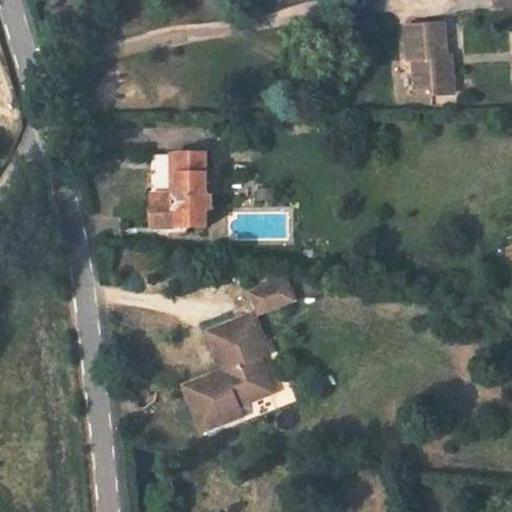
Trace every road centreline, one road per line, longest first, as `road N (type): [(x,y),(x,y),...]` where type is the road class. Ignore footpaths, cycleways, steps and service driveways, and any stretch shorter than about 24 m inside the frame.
road 1 (residential): [(2,0),(76,240),(105,511)]
road 2 (unknown): [(23,68),(376,0)]
